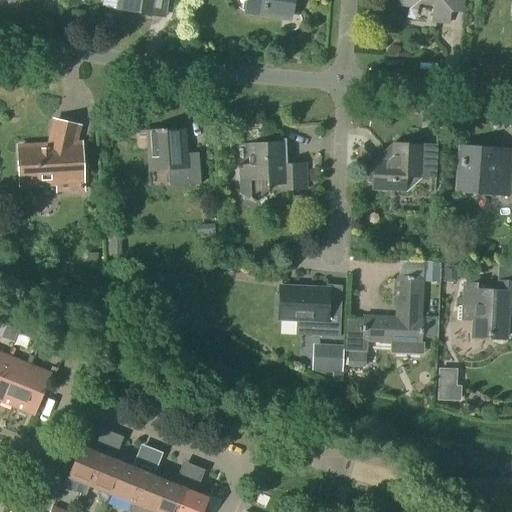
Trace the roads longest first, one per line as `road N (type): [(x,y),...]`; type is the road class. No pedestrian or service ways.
road 1 (residential): [(341,84),(140,67),(0,43)]
road 2 (residential): [(1,471),(36,457),(63,402),(245,468),(227,511)]
road 3 (residential): [(335,266),(341,84)]
road 4 (residential): [(511,88),(341,84)]
